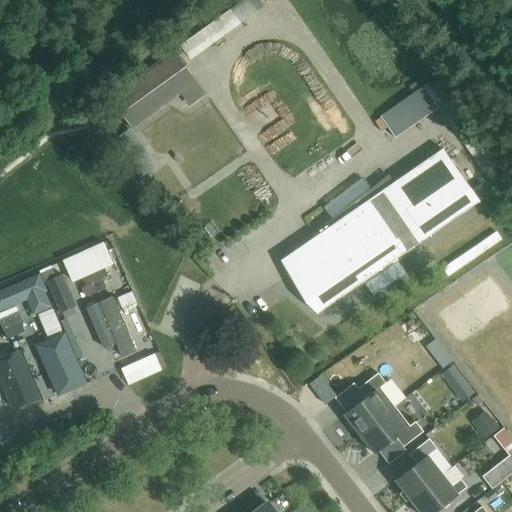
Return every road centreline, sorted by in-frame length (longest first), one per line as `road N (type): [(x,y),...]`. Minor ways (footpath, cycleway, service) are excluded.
road 1 (residential): [(300,435),(265,401),(228,386),(200,387),(150,422)]
road 2 (residential): [(150,422),(110,395),(0,440)]
road 3 (residential): [(150,422),(22,511)]
road 4 (residential): [(194,511),(300,435)]
